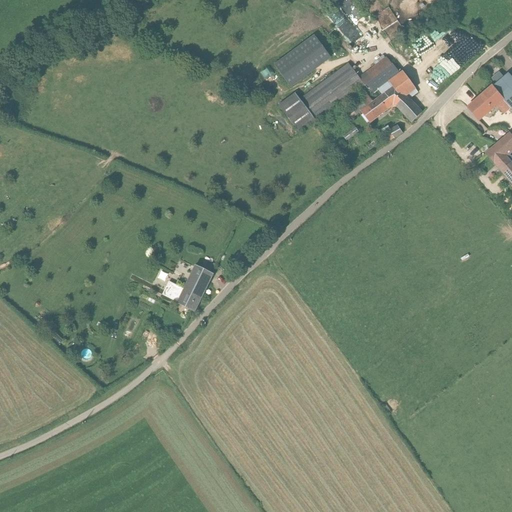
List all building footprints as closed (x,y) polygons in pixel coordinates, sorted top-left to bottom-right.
[(314,37),(274,66),(291,89),(331,59),(329,58),(314,37)] [(406,99),(416,91),(402,72),(399,74),(386,59),(385,59),(383,56),(373,64),(375,66),(358,78),(348,64),(299,100),(295,94),(278,106),(299,134),(364,86),(365,87),(366,86),(372,94),(376,91),(381,97),(384,94),(393,107),(395,108),(412,124),(421,115),(409,102),(406,99)] [(473,105),(483,118),(495,107),(503,116),(510,110),(511,112),(511,80),(507,75),(503,79),(499,74),(491,80),(496,85),(473,105)] [(406,99),(409,102),(418,94),(416,91),(406,99)] [(360,113),(373,103),(366,94),(359,98),(360,99),(353,104),(356,107),(352,110),(349,108),(342,113),(349,122),(357,116),(356,116),(360,113)] [(384,94),(381,97),(373,103),(360,113),(370,125),(393,107),(384,94)] [(388,127),(382,131),(389,143),(402,134),(397,127),(390,130),(388,127)] [(355,128),(343,137),(346,142),(359,133),(355,128)] [(511,137),(510,135),(486,156),(511,186),(511,159),(510,156),(511,154),(511,137)] [(169,283),(162,297),(177,304),(195,313),(213,277),(195,268),(184,290),(169,283)] [(166,279),(170,272),(164,269),(160,277),(166,279)] [(385,405),(381,408),(387,416),(391,413),(385,405)]
